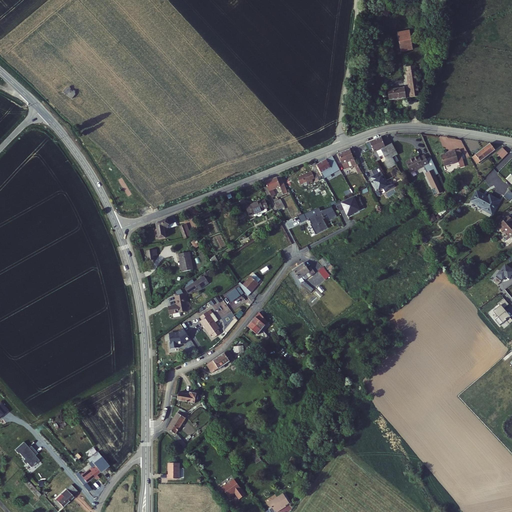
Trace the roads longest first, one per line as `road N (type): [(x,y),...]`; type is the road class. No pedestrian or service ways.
road 1 (residential): [(299,253),(221,350),(172,376),(163,421),(145,430)]
road 2 (unclassified): [(341,143),(118,229)]
road 3 (tertiary): [(145,430),(140,307),(118,229)]
road 4 (unclassified): [(511,140),(398,126),(341,143)]
road 5 (tertiary): [(118,229),(93,178),(40,108)]
road 6 (unclassified): [(341,143),(359,0)]
